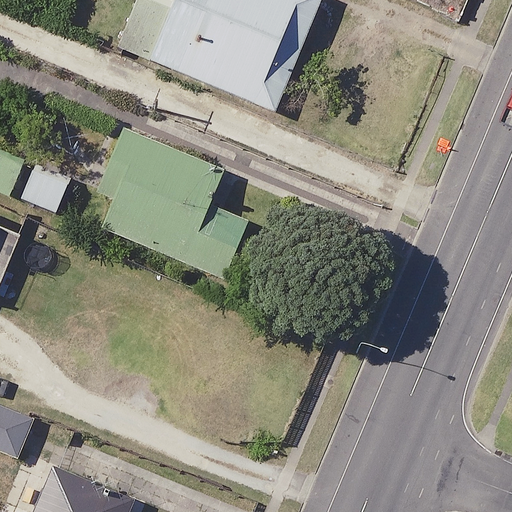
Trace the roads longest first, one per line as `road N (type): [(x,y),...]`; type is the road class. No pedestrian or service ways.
road 1 (secondary): [(511,158),(389,450)]
road 2 (residential): [(511,497),(389,450)]
